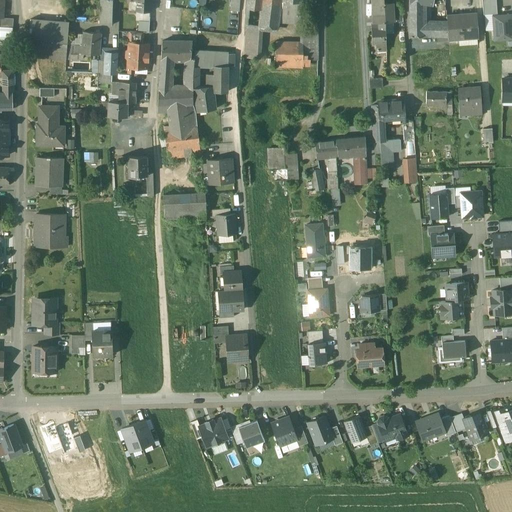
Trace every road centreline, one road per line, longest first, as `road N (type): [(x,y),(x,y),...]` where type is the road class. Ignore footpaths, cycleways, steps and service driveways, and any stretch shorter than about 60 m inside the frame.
road 1 (residential): [(16,402),(17,0)]
road 2 (residential): [(340,395),(16,402)]
road 3 (residential): [(477,231),(477,392)]
road 4 (residential): [(340,395),(340,284),(384,278)]
road 5 (residential): [(477,392),(340,395)]
